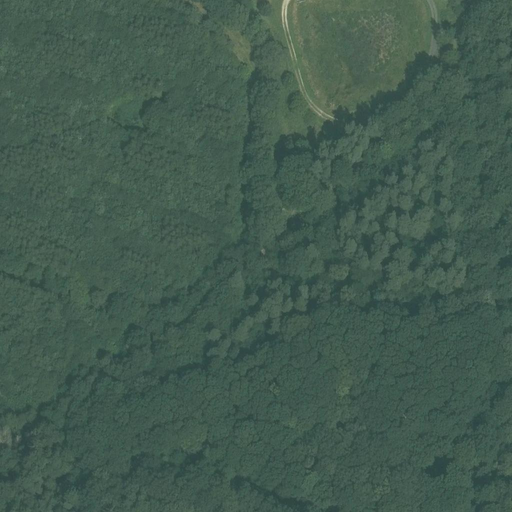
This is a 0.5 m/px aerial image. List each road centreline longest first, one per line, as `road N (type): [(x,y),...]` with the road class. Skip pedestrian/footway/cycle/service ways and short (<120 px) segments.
road 1 (track): [(452,87),(94,401),(85,417),(85,511)]
road 2 (track): [(452,87),(484,344),(471,409),(449,462),(444,511)]
road 3 (track): [(334,121),(304,89),(285,20),(289,0)]
